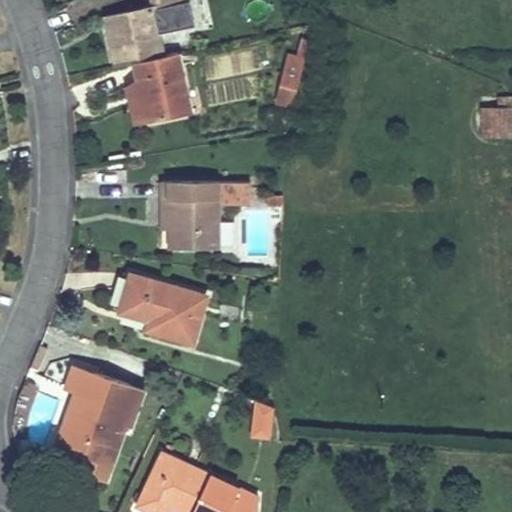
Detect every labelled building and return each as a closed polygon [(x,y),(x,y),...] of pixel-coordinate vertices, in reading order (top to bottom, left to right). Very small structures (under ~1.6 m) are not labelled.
[(133,60),(153,56),(182,50),(176,25),(198,21),(194,0),(167,0),(168,3),(123,12),(133,60)] [(216,114),(203,46),(182,50),(153,56),(167,124),(216,114)] [(273,103),(292,108),(305,56),(286,51),(273,103)] [(479,138),(511,137),(511,95),(479,96),(479,138)] [(214,183),(181,181),(179,196),(187,199),(185,248),(234,253),(238,200),(213,197),(214,183)] [(217,299),(138,273),(126,310),(166,323),(163,333),(202,345),(217,299)] [(64,374),(72,352),(64,349),(57,367),(55,371),(64,374)] [(149,390),(75,365),(67,390),(79,393),(61,447),(89,458),(85,472),(114,480),(132,423),(138,425),(149,390)] [(245,435),(270,439),(276,404),(251,400),(245,435)] [(204,511),(219,511),(235,472),(172,449),(150,501),(177,511),(181,511),(186,505),(204,511)]
